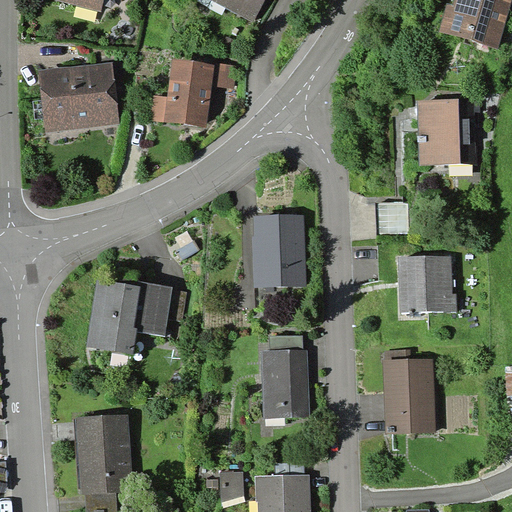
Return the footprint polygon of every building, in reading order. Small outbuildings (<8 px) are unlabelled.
[(109,0),(39,0),(106,15),(109,0)] [(266,0),(196,0),(254,27),(266,0)] [(511,0),(454,0),(453,5),(448,3),(440,31),(498,48),(511,0)] [(212,71),(173,65),(163,127),(203,133),(212,71)] [(39,77),(45,134),(117,125),(110,68),(39,77)] [(474,103),(414,106),(417,170),(478,167),(474,103)] [(301,221),(250,223),(254,291),(305,289),(301,221)] [(457,257),(398,260),(400,317),(459,315),(457,257)] [(126,284),(97,279),(87,347),(133,354),(137,331),(165,336),(168,319),(173,289),(173,286),(128,278),(126,284)] [(187,291),(173,289),(168,319),(182,321),(187,291)] [(304,353),(256,356),(260,423),(307,421),(304,353)] [(433,362),(380,364),(383,436),(436,434),(433,362)] [(132,421),(75,425),(80,500),(137,496),(132,421)] [(243,472),(220,471),(223,501),(244,497),(243,472)] [(310,511),(309,474),(256,477),(258,511),(310,511)]
